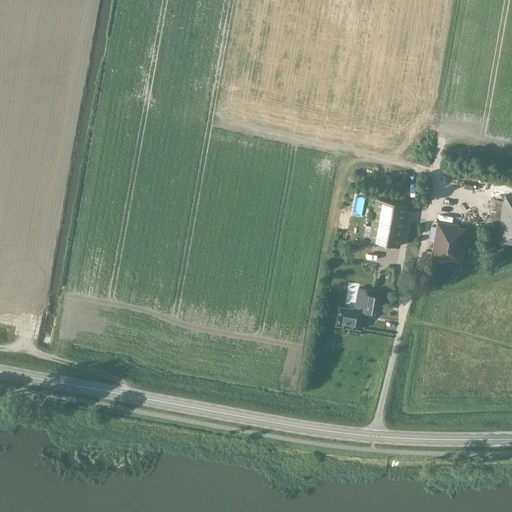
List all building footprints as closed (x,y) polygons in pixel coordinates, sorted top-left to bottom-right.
[(511,195),(504,194),(503,201),(492,199),(487,226),(493,228),(491,239),(496,240),(496,241),(511,244),(511,195)] [(407,204),(395,202),(376,199),(369,241),(400,246),(407,204)] [(476,229),(477,223),(465,220),(463,226),(476,229)] [(465,239),(467,228),(459,227),(459,225),(438,222),(431,256),(460,262),(463,244),(465,239)] [(495,242),(491,241),(486,240),(483,250),(493,252),(495,242)] [(382,270),(379,288),(391,290),(393,272),(382,270)] [(335,325),(360,330),(363,314),(368,315),(368,316),(375,317),(380,294),(366,291),(362,310),(339,306),(335,325)]
